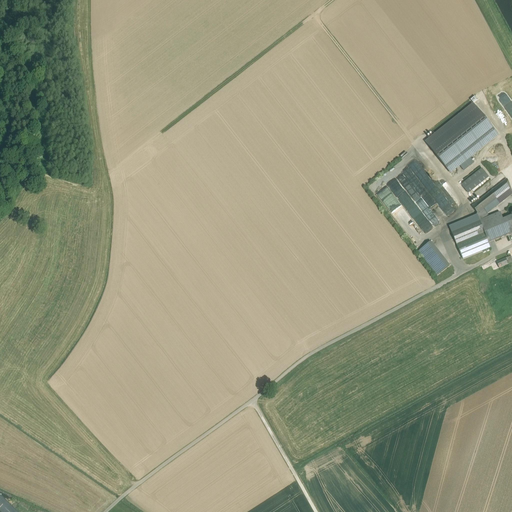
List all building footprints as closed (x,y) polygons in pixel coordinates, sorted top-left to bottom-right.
[(473,105),(426,143),(450,173),(460,166),(469,158),(497,136),(473,105)] [(420,152),(413,156),(417,161),(423,157),(420,152)] [(474,163),(469,158),(460,166),(464,171),(474,163)] [(425,173),(423,174),(416,164),(410,168),(413,172),(423,185),(426,183),(430,180),(425,173)] [(394,175),(400,170),(397,166),(391,170),(394,175)] [(462,185),(469,194),(490,178),(483,169),(462,185)] [(415,179),(413,173),(406,176),(409,182),(415,179)] [(507,179),(472,207),(477,214),(479,216),(486,211),(511,191),(507,179)] [(486,211),(479,216),(477,214),(477,215),(484,233),(488,243),(511,233),(511,231),(511,230),(507,219),(503,220),(500,213),(489,218),(486,211)] [(480,222),(452,233),(456,244),(484,233),(480,222)] [(484,233),(456,244),(463,260),(490,248),(488,243),(484,233)] [(431,243),(419,252),(438,275),(449,267),(431,243)] [(511,256),(497,262),(499,268),(511,262),(511,256)]
